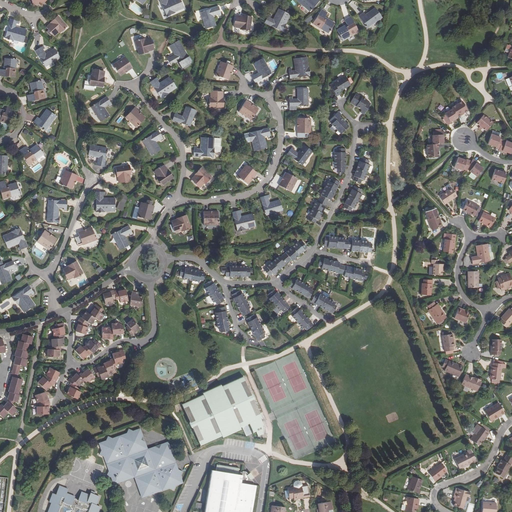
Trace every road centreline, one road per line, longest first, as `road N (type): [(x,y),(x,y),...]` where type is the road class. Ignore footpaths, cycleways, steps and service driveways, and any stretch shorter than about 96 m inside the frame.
road 1 (residential): [(242,79),(277,112),(275,165),(261,187),(241,196),(176,202)]
road 2 (unclassified): [(258,511),(265,464),(256,453),(226,448),(208,455),(182,511)]
road 3 (residential): [(340,104),(355,126),(351,159),(310,250)]
road 4 (residential): [(151,63),(136,88),(181,152),(176,202)]
road 5 (residential): [(70,363),(152,336),(150,278)]
